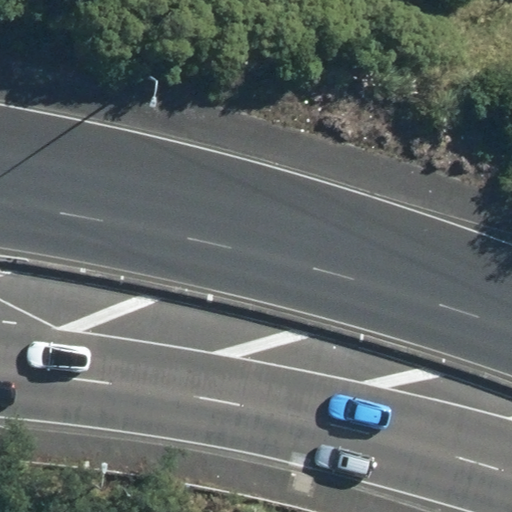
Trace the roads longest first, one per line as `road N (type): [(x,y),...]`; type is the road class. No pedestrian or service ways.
road 1 (primary): [(0,162),(307,233),(511,307)]
road 2 (primary): [(511,470),(266,404),(0,355)]
